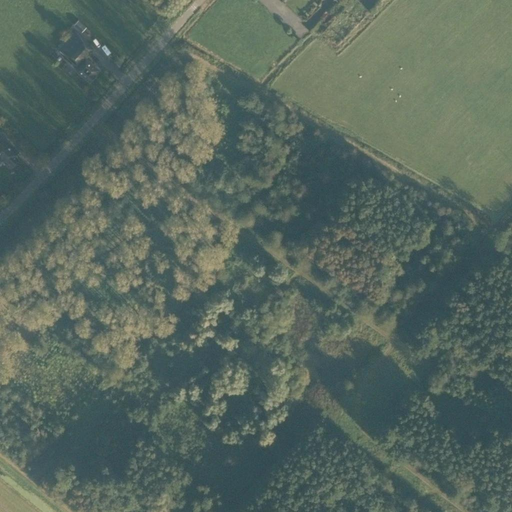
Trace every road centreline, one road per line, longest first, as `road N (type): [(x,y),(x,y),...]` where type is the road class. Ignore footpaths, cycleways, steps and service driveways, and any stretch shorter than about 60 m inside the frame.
road 1 (track): [(511,268),(481,244),(475,217),(164,41)]
road 2 (tertiary): [(0,219),(200,0)]
road 3 (track): [(481,244),(396,341)]
